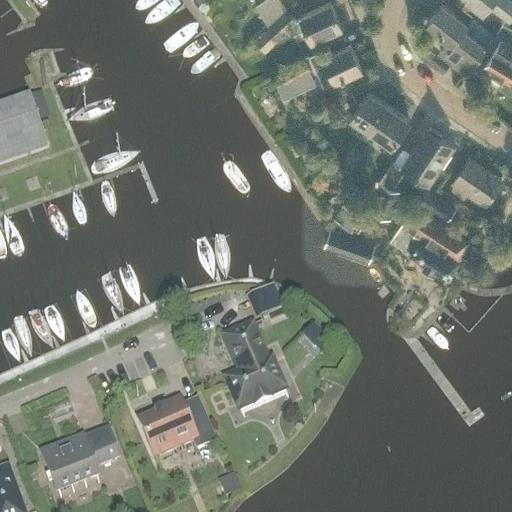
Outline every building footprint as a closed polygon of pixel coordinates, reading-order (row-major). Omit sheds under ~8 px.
[(191,0),(200,10),(210,0),(191,0)] [(262,0),(255,5),(268,25),(286,8),(281,0),(262,0)] [(511,0),(468,0),(482,11),(491,0),(509,15),(511,11),(511,0)] [(341,24),(330,2),(300,16),(297,19),(288,9),(265,30),(276,42),(289,29),(291,34),(306,27),(311,38),(341,24)] [(466,69),(469,71),(494,33),(472,15),(466,24),(442,5),(427,23),(430,25),(429,27),(435,31),(437,30),(449,40),(440,51),(465,71),(466,69)] [(496,33),(511,42),(511,27),(502,22),(496,33)] [(511,44),(494,34),(494,33),(469,71),(487,82),(492,74),(503,80),(498,88),(511,96),(511,94),(511,44)] [(334,81),(362,68),(350,45),(324,57),(321,50),(309,55),(322,84),(334,79),(334,81)] [(280,71),(288,85),(311,72),(303,57),(280,71)] [(341,111),(357,101),(350,91),(334,101),(341,111)] [(389,106),(368,91),(351,116),(361,122),(355,132),(361,135),(362,134),(367,137),(371,130),(372,130),(389,106)] [(46,142),(30,97),(0,106),(0,165),(48,149),(46,142)] [(392,144),(409,119),(389,106),(372,130),(392,144)] [(317,110),(310,114),(316,125),(323,121),(317,110)] [(427,185),(453,147),(428,129),(401,168),(427,185)] [(372,140),(367,137),(362,134),(361,135),(353,146),(362,153),(372,140)] [(362,153),(353,146),(344,160),(353,167),(362,153)] [(468,191),(485,203),(501,180),(469,158),(453,181),(455,183),(451,189),(464,197),(468,191)] [(393,187),(403,171),(391,163),(379,181),(393,187)] [(381,184),(371,211),(390,218),(400,190),(381,184)] [(456,207),(442,198),(422,186),(416,196),(436,209),(449,217),(456,207)] [(332,218),(341,224),(350,230),(360,214),(352,208),(350,211),(342,205),(332,218)] [(422,264),(432,270),(433,269),(446,278),(458,260),(456,259),(468,241),(413,205),(403,221),(402,220),(389,240),(410,253),(410,254),(423,263),(422,264)] [(329,231),(324,246),(368,262),(369,258),(374,245),(329,229),(329,231)] [(473,247),(461,266),(470,271),(476,275),(488,257),(483,254),(473,247)] [(281,310),(271,288),(250,298),(260,319),(281,310)] [(240,375),(227,380),(238,407),(253,401),(254,404),(258,405),(268,401),(270,397),(268,394),(282,388),(271,361),(267,363),(252,327),(225,339),(240,375)] [(154,412),(155,415),(138,422),(154,458),(191,442),(196,453),(217,444),(198,398),(182,405),(180,401),(154,412)] [(55,490),(97,474),(94,468),(118,459),(108,431),(91,438),(92,439),(84,441),(83,438),(41,454),(50,476),(46,478),(49,485),(52,484),(55,490)] [(0,511),(21,511),(6,470),(0,472),(0,511)] [(222,479),(229,496),(240,491),(233,475),(222,479)]
